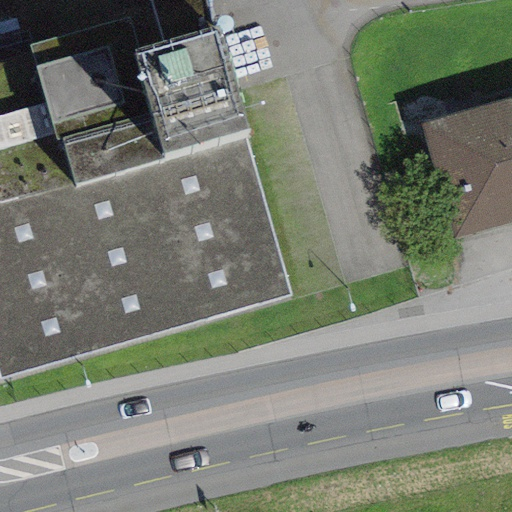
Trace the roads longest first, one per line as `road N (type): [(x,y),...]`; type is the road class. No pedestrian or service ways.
road 1 (primary): [(511,330),(152,406),(0,450)]
road 2 (primary): [(0,509),(511,405)]
